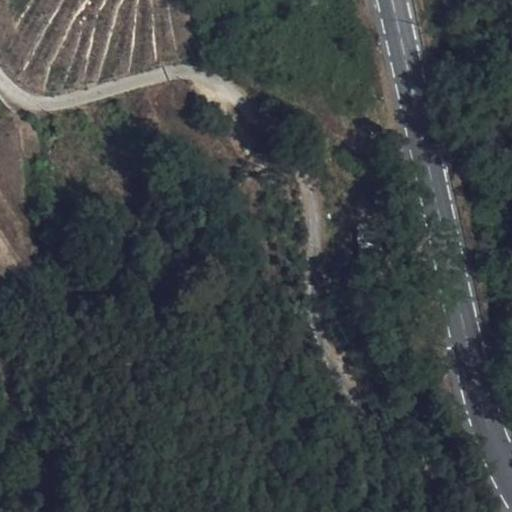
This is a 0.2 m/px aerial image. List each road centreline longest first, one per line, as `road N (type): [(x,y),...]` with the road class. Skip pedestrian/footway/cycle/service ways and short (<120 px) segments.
road 1 (track): [(434,511),(320,283),(307,169),(235,98),(201,77),(168,76),(48,106),(16,94),(0,73)]
road 2 (secondary): [(511,478),(478,395),(395,0)]
